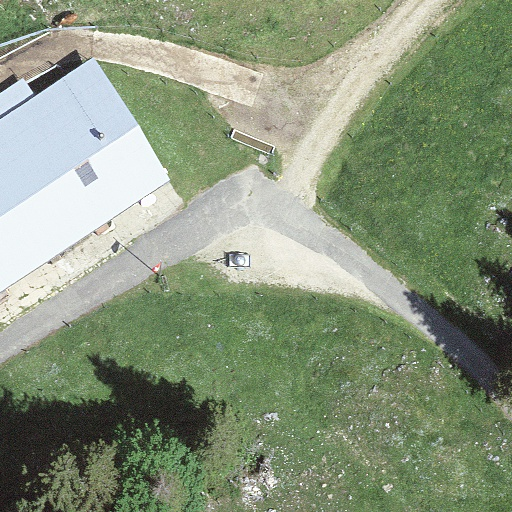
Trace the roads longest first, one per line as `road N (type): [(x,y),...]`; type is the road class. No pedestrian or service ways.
road 1 (track): [(0,350),(252,194),(282,214)]
road 2 (track): [(282,214),(371,273),(511,402)]
road 3 (track): [(424,0),(361,76),(282,214)]
